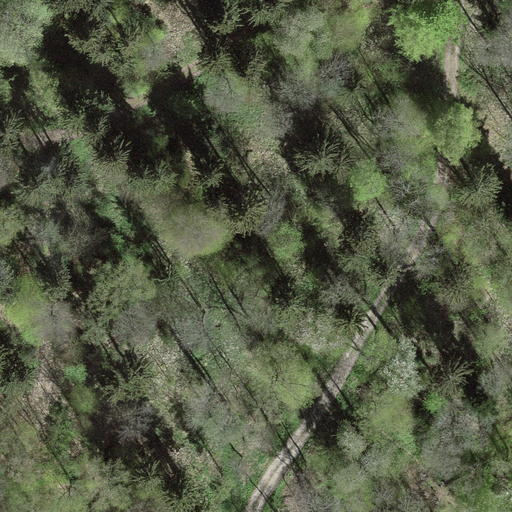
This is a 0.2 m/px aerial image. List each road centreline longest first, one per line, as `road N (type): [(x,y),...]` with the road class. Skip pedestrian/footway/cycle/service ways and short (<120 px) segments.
road 1 (track): [(251,511),(268,473),(328,394),(431,221),(459,0)]
road 2 (track): [(274,0),(214,55),(122,113),(55,137),(0,136)]
